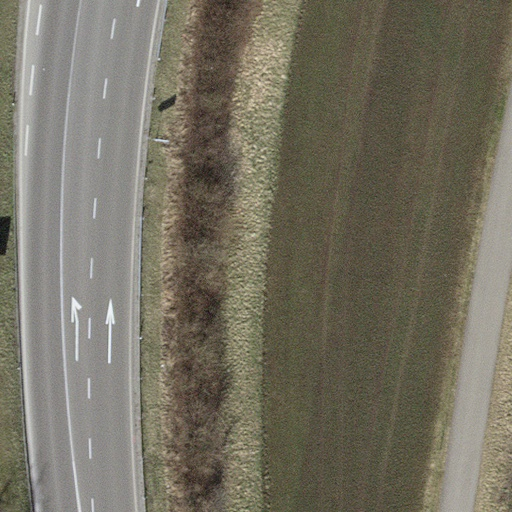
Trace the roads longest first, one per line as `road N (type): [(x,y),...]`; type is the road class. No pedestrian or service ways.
road 1 (trunk): [(86,511),(75,303),(98,0)]
road 2 (track): [(461,511),(511,191)]
